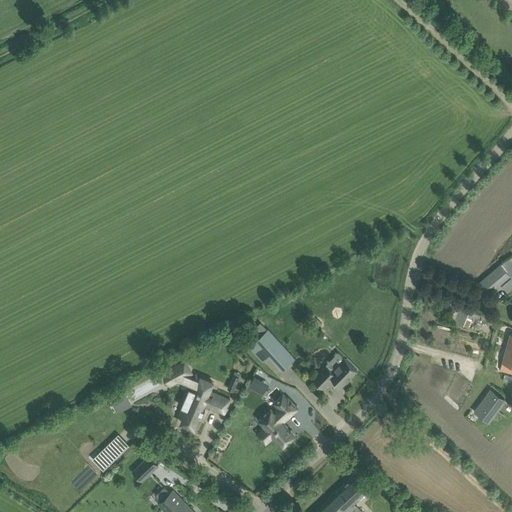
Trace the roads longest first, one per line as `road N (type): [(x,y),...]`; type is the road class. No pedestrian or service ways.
road 1 (unclassified): [(255,511),(385,389),(403,343),(426,229),(511,135)]
road 2 (track): [(502,511),(385,389)]
road 3 (track): [(511,104),(399,0)]
